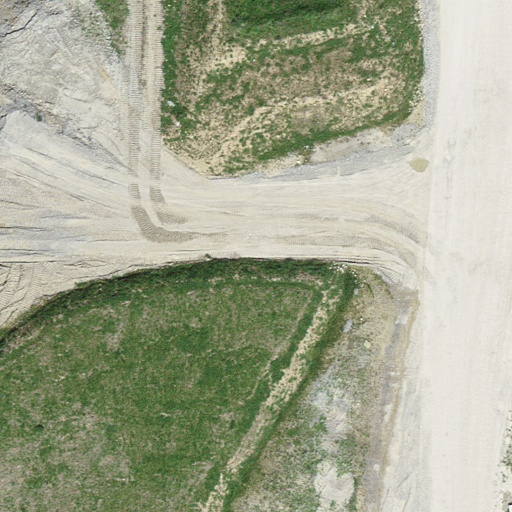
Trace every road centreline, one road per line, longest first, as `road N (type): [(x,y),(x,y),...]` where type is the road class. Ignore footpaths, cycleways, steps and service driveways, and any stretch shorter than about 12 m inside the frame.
road 1 (track): [(0,471),(321,511)]
road 2 (track): [(465,511),(464,439),(511,214)]
